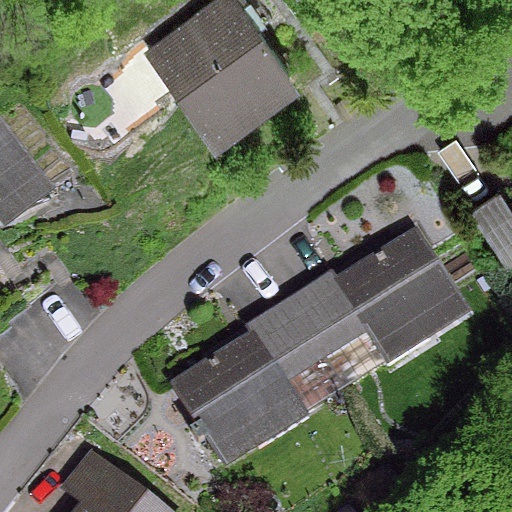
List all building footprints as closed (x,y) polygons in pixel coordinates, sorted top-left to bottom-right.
[(204,134),(285,74),(229,0),(216,0),(144,54),(204,134)] [(0,132),(0,214),(48,193),(0,132)] [(511,201),(505,206),(494,189),(466,208),(502,262),(511,254),(511,201)] [(331,280),(287,307),(321,362),(362,335),(374,354),(414,329),(422,342),(462,317),(412,237),(377,259),(371,248),(347,264),(354,274),(334,286),(331,280)] [(291,407),(280,388),(321,362),(287,307),(244,334),(248,340),(228,353),(222,342),(197,358),(204,368),(169,390),(220,469),(260,444),(252,432),(291,407)] [(150,511),(90,463),(65,494),(84,510),(82,511),(150,511)]
